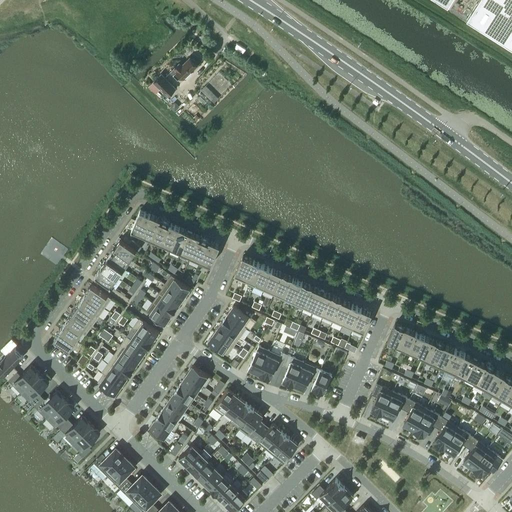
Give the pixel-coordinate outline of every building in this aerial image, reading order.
[(511,0),(478,0),(467,18),(511,46),(511,0)] [(196,62),(197,61),(193,57),(192,58),(190,57),(182,65),(179,62),(170,71),(178,79),(181,75),(184,78),(184,77),(186,78),(190,73),(189,72),(197,64),(196,62)] [(154,81),(168,95),(176,88),(161,73),(154,81)] [(142,233),(150,214),(140,209),(131,229),(142,233)] [(142,233),(152,238),(161,217),(160,217),(160,218),(150,214),(142,233)] [(170,222),(161,217),(152,238),(161,242),(170,222)] [(171,222),(170,222),(161,242),(171,246),(170,249),(180,227),(171,223),(171,222)] [(190,231),(180,227),(170,249),(180,253),(190,231)] [(199,235),(190,231),(180,253),(181,253),(182,251),(191,255),(190,257),(200,235),(199,235)] [(210,239),(200,235),(190,257),(199,262),(199,264),(210,239)] [(129,244),(120,238),(114,248),(130,259),(136,249),(134,247),(129,244)] [(210,240),(210,239),(199,264),(209,269),(220,245),(210,240)] [(125,269),(132,260),(130,259),(114,248),(113,247),(107,256),(125,269)] [(243,255),(233,277),(244,281),(253,259),(243,255)] [(117,276),(119,278),(125,269),(107,256),(107,257),(105,261),(102,265),(117,276)] [(253,259),(244,281),(253,286),(263,264),(253,259)] [(254,286),(252,291),(261,295),(263,290),(273,268),(263,264),(253,286),(254,286)] [(117,276),(102,265),(95,275),(111,286),(117,276)] [(273,268),(263,290),(273,295),(283,272),(273,268)] [(283,272),(273,295),(283,299),(293,277),(283,272)] [(165,283),(183,296),(190,287),(171,274),(165,283)] [(293,277),(283,299),(293,303),(303,281),(293,277)] [(303,281),(293,303),(303,308),(313,286),(303,281)] [(183,296),(165,283),(159,292),(177,305),(183,296)] [(111,298),(91,284),(85,293),(105,307),(111,298)] [(313,286),(303,308),(313,312),(322,290),(313,286)] [(322,290),(313,312),(322,316),(332,294),(322,290)] [(159,292),(152,301),(171,314),(177,305),(159,292)] [(105,307),(85,293),(79,302),(98,316),(105,307)] [(332,294),(322,316),(332,321),(342,299),(332,294)] [(342,299),(332,321),(342,325),(352,303),(342,299)] [(171,314),(152,301),(146,310),(164,323),(171,314)] [(98,316),(79,302),(72,311),(92,325),(98,316)] [(352,303),(342,325),(352,330),(362,308),(352,303)] [(251,317),(233,304),(227,314),(246,327),(247,327),(245,326),(251,317)] [(362,308),(352,330),(362,334),(372,312),(362,308)] [(92,325),(72,311),(66,320),(86,333),(92,325)] [(246,327),(227,314),(220,322),(240,336),(246,327)] [(139,317),(133,327),(152,341),(159,331),(139,317)] [(86,333),(66,320),(60,328),(78,341),(78,340),(76,339),(82,331),(86,334),(86,333)] [(240,336),(220,322),(214,331),(234,345),(240,336)] [(406,327),(395,322),(386,342),(397,347),(406,327)] [(133,327),(127,336),(146,349),(152,341),(133,327)] [(397,347),(398,345),(407,349),(406,351),(407,351),(415,331),(406,327),(397,347)] [(78,341),(60,328),(53,338),(71,350),(78,341)] [(234,345),(214,331),(208,341),(227,354),(234,345)] [(407,351),(417,355),(425,336),(415,331),(407,351)] [(127,336),(120,344),(140,358),(146,349),(127,336)] [(418,353),(427,357),(425,362),(435,340),(425,336),(417,355),(417,356),(418,353)] [(435,366),(445,344),(435,340),(425,362),(435,366)] [(120,344),(114,353),(134,367),(140,358),(120,344)] [(259,344),(248,368),(259,373),(270,349),(259,344)] [(270,349),(259,373),(270,378),(277,362),(283,364),(288,353),(282,351),(283,348),(274,344),(271,350),(270,349)] [(438,362),(447,366),(445,371),(455,348),(454,349),(445,344),(435,366),(436,367),(438,362)] [(347,351),(336,346),(334,352),(345,357),(347,351)] [(23,356),(14,347),(0,361),(0,371),(8,379),(17,371),(18,370),(13,365),(23,356)] [(465,353),(455,348),(445,371),(455,375),(465,353)] [(114,353),(108,362),(128,376),(134,367),(114,353)] [(288,353),(283,364),(288,367),(283,379),(294,384),(304,361),(293,356),(288,353)] [(465,353),(466,353),(465,353),(455,375),(464,380),(475,359),(465,353)] [(474,385),(485,363),(475,359),(464,380),(465,380),(467,376),(476,380),(473,385),(474,385)] [(304,361),(294,384),(304,389),(310,376),(316,379),(320,368),(315,365),(304,361)] [(108,362),(102,371),(121,385),(128,376),(108,362)] [(474,385),(483,390),(495,368),(485,363),(474,385)] [(40,373),(32,364),(21,375),(17,371),(8,379),(21,392),(23,391),(22,390),(40,373)] [(187,373),(205,387),(212,377),(193,364),(187,373)] [(316,379),(312,387),(323,392),(332,373),(320,368),(316,379)] [(505,375),(495,369),(495,368),(483,390),(492,395),(505,375)] [(97,381),(100,383),(115,394),(121,385),(102,371),(101,371),(103,373),(97,381)] [(49,381),(40,373),(22,390),(23,391),(30,398),(29,400),(34,405),(42,396),(38,392),(49,381)] [(205,387),(187,373),(180,382),(195,393),(201,384),(205,387)] [(492,395),(502,401),(511,383),(511,379),(505,375),(492,395)] [(226,382),(221,379),(214,389),(219,392),(226,382)] [(174,391),(189,401),(195,393),(180,382),(174,391)] [(376,382),(371,393),(377,396),(372,408),(382,413),(393,390),(376,382)] [(511,406),(511,404),(511,383),(502,401),(511,406)] [(222,414),(237,395),(228,388),(213,407),(222,414)] [(66,398),(57,390),(47,400),(42,396),(34,405),(47,418),(48,416),(66,398)] [(393,390),(382,413),(393,418),(399,406),(404,409),(410,398),(393,390)] [(183,410),(189,401),(174,391),(168,400),(185,412),(185,411),(183,410)] [(224,412),(232,419),(245,401),(237,395),(222,414),(223,414),(224,412)] [(74,406),(66,398),(48,416),(61,428),(70,420),(65,415),(74,406)] [(410,412),(403,423),(414,429),(426,407),(410,398),(404,409),(410,412)] [(185,412),(168,400),(162,409),(181,422),(181,421),(179,420),(185,412)] [(245,401),(232,419),(233,419),(234,417),(242,423),(239,427),(254,408),(245,401)] [(426,407),(414,429),(424,435),(430,423),(436,426),(442,416),(426,407)] [(254,408),(239,427),(248,434),(253,437),(264,423),(260,419),(263,415),(254,408)] [(156,418),(174,431),(181,422),(162,409),(156,418)] [(91,423),(83,415),(74,424),(70,420),(61,428),(74,441),(91,423)] [(441,430),(434,441),(444,447),(458,426),(442,416),(436,426),(441,430)] [(174,431),(156,418),(149,427),(164,437),(169,440),(175,432),(174,431)] [(253,437),(258,441),(266,448),(281,430),(272,422),(269,427),(264,423),(253,437)] [(91,448),(87,444),(100,432),(91,423),(74,441),(82,449),(78,452),(83,457),(91,448)] [(458,426),(444,447),(454,453),(461,442),(466,446),(473,436),(468,432),(458,426)] [(266,448),(274,455),(289,436),(290,436),(281,429),(281,430),(266,448)] [(298,444),(289,436),(274,455),(283,462),(298,444)] [(471,450),(463,460),(473,467),(488,447),(473,436),(466,446),(471,450)] [(182,444),(177,441),(171,451),(175,454),(182,444)] [(179,456),(187,464),(201,450),(193,442),(179,456)] [(488,447),(473,467),(483,474),(489,466),(493,469),(492,470),(493,470),(494,469),(495,467),(503,458),(488,447)] [(103,479),(107,475),(125,457),(116,448),(107,457),(102,453),(94,461),(94,462),(90,466),(103,479)] [(202,450),(201,450),(187,464),(195,472),(207,459),(200,452),(202,450)] [(241,458),(248,465),(253,461),(245,453),(241,458)] [(120,488),(129,479),(125,475),(134,465),(125,457),(107,475),(120,488)] [(202,480),(215,467),(207,459),(195,472),(202,480)] [(215,467),(202,480),(210,487),(226,471),(222,474),(215,467)] [(256,473),(265,482),(269,477),(260,469),(256,473)] [(226,471),(210,487),(218,495),(234,479),(226,471)] [(129,479),(120,488),(133,501),(151,483),(143,474),(133,483),(129,479)] [(262,484),(254,475),(250,480),(258,488),(262,484)] [(311,492),(317,497),(320,494),(328,502),(329,502),(345,486),(336,477),(325,488),(320,484),(311,492)] [(234,479),(218,495),(225,502),(240,488),(239,487),(232,481),(234,479)] [(151,483),(133,501),(144,511),(148,511),(156,505),(151,501),(160,492),(151,483)] [(239,487),(240,488),(225,502),(233,510),(234,510),(235,511),(242,505),(240,503),(249,495),(240,486),(239,487)] [(331,511),(346,511),(347,511),(343,506),(354,495),(345,486),(329,502),(328,502),(325,505),(331,511)] [(156,505),(148,511),(175,511),(178,509),(169,500),(160,510),(156,505)]
